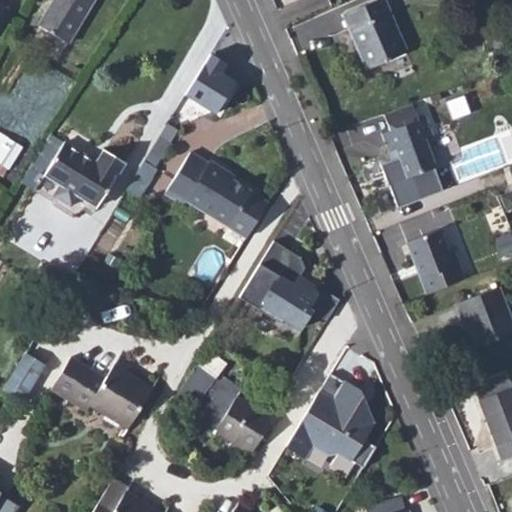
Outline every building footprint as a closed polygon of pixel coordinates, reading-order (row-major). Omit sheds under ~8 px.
[(90,0),(50,0),(37,23),(68,40),(90,0)] [(379,4),(340,19),(363,78),(403,63),(379,4)] [(224,58),(206,49),(179,91),(213,114),(232,82),(215,72),(224,58)] [(392,163),(372,170),(380,192),(387,211),(435,194),(427,174),(429,173),(419,146),(428,143),(420,123),(412,126),(406,110),(378,120),(385,140),(375,143),(381,159),(390,156),(392,163)] [(28,163),(0,147),(0,182),(12,189),(28,163)] [(96,172),(66,154),(46,187),(96,218),(125,171),(104,159),(96,172)] [(146,157),(130,188),(141,194),(158,163),(146,157)] [(214,168),(196,157),(170,201),(190,212),(193,206),(236,232),(238,228),(255,239),(274,208),(257,197),(258,196),(231,180),(233,176),(216,166),(214,168)] [(163,226),(151,219),(135,245),(147,252),(163,226)] [(405,244),(421,294),(458,283),(448,253),(442,255),(435,234),(405,244)] [(308,264),(281,248),(247,305),(290,331),(293,326),(309,336),(320,317),(317,315),(325,301),(320,291),(307,284),(312,275),(308,264)] [(511,330),(499,291),(455,305),(461,323),(467,321),(476,348),(511,336),(511,330)] [(365,433),(375,416),(361,385),(331,368),(288,440),(307,451),(314,439),(331,449),(340,447),(365,461),(378,441),(365,433)] [(511,388),(505,370),(470,383),(498,459),(511,453),(511,388)] [(114,388),(133,399),(139,388),(120,377),(114,388)] [(43,391),(25,379),(4,412),(23,424),(43,391)] [(133,446),(152,413),(132,401),(133,399),(114,388),(105,403),(69,383),(52,413),(87,433),(93,422),(133,446)] [(273,423),(236,401),(218,431),(255,453),(273,423)] [(112,492),(100,511),(133,511),(131,511),(134,505),(112,492)] [(131,511),(133,511),(160,511),(138,499),(134,505),(131,511)]
